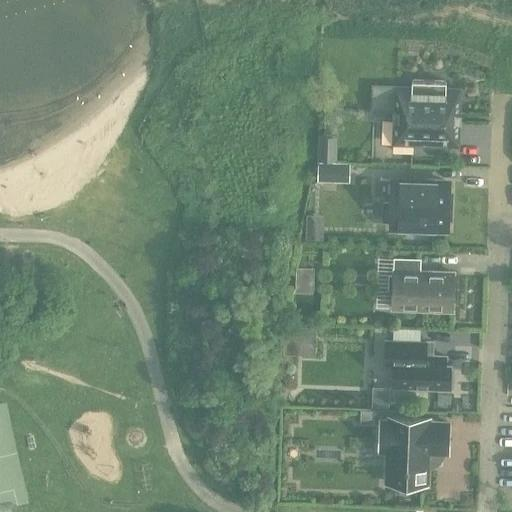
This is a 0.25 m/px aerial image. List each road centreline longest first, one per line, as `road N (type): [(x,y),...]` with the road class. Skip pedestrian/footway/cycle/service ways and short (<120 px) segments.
road 1 (unclassified): [(238,511),(191,478),(173,443),(143,329),(116,281),(85,253),(49,237),(0,236)]
road 2 (residential): [(490,511),(503,227)]
road 3 (residential): [(503,227),(505,97)]
